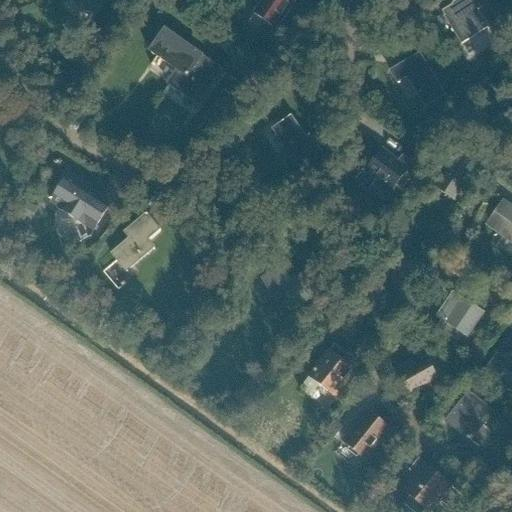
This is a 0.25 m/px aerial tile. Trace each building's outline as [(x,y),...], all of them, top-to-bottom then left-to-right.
[(77,0),(89,17),(113,0),(77,0)] [(255,12),(254,13),(277,30),(286,16),(285,14),(295,0),(262,0),(263,0),(258,7),(259,8),(256,13),(255,12)] [(453,6),(442,13),(463,46),(476,38),(475,36),(486,28),(488,31),(489,31),(470,0),(466,0),(454,8),(453,6)] [(167,84),(168,85),(192,51),(165,32),(150,54),(176,71),(167,84)] [(192,51),(168,85),(196,105),(219,72),(200,59),(201,57),(192,51)] [(403,67),(391,74),(397,85),(408,79),(426,107),(444,95),(421,60),(405,70),(403,67)] [(239,66),(230,78),(245,88),(253,77),(245,71),(239,66)] [(292,119),(273,132),(293,162),(299,172),(324,155),(310,135),(305,138),(292,119)] [(382,152),(366,174),(376,182),(369,192),(384,203),(396,187),(401,192),(418,169),(402,157),(397,163),(382,152)] [(454,157),(434,189),(456,203),(472,179),(462,173),(467,166),(454,157)] [(94,231),(110,206),(67,178),(51,203),(60,209),(59,211),(84,227),(85,225),(94,231)] [(38,209),(28,203),(21,215),(31,221),(38,209)] [(511,209),(504,203),(487,226),(511,244),(511,209)] [(130,240),(112,255),(126,272),(153,250),(148,243),(160,232),(146,215),(123,233),(130,240)] [(281,269),(263,282),(283,310),(291,304),(296,311),(318,296),(304,274),(295,280),(295,279),(289,278),(288,280),(281,269)] [(452,293),(435,318),(467,339),(483,315),(459,300),(460,299),(452,293)] [(327,313),(316,326),(326,334),(336,321),(327,313)] [(504,372),(511,377),(511,335),(487,370),(499,378),(504,372)] [(334,347),(309,380),(335,399),(354,374),(338,362),(344,355),(334,347)] [(476,358),(469,368),(480,374),(486,364),(476,358)] [(410,361),(397,369),(402,376),(398,378),(408,396),(438,379),(428,361),(414,369),(410,361)] [(469,395),(446,423),(469,442),(492,414),(469,395)] [(368,415),(343,445),(366,463),(390,433),(368,415)] [(336,423),(327,434),(334,439),(343,428),(336,423)] [(411,511),(423,511),(424,511),(425,511),(432,511),(452,488),(418,460),(408,472),(414,477),(401,492),(408,498),(403,505),(411,511)]
